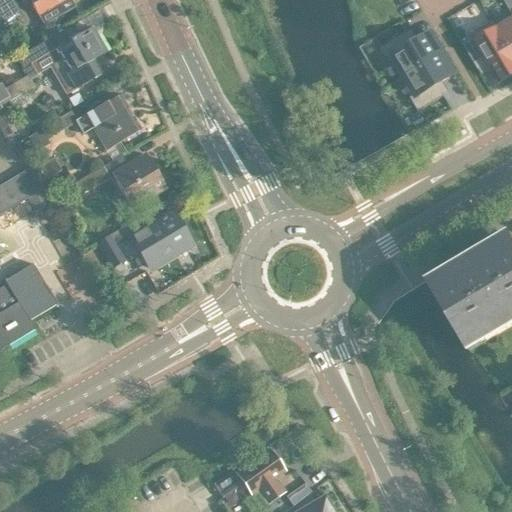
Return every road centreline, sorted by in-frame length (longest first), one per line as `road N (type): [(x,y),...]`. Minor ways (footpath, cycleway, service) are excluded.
road 1 (tertiary): [(0,447),(256,295)]
road 2 (unclassified): [(272,232),(156,0)]
road 3 (tertiary): [(416,511),(316,313)]
road 4 (tertiary): [(511,136),(325,236)]
road 5 (tertiary): [(341,269),(511,167)]
